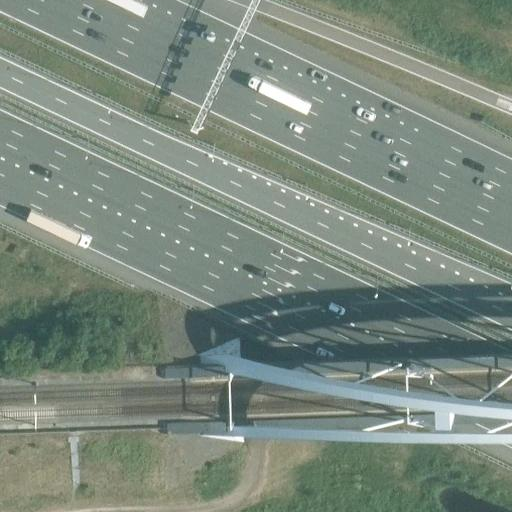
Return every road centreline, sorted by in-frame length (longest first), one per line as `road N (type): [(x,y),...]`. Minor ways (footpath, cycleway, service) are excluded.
road 1 (motorway): [(0,71),(511,314)]
road 2 (motorway): [(0,159),(511,400)]
road 3 (motorway): [(511,217),(58,0)]
